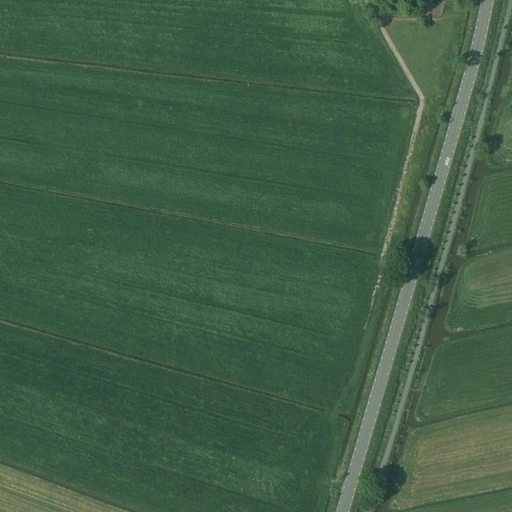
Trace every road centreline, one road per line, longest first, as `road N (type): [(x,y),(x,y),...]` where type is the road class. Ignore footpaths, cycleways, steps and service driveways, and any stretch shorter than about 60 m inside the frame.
road 1 (tertiary): [(342,511),(487,0)]
road 2 (unclassified): [(370,511),(510,0)]
